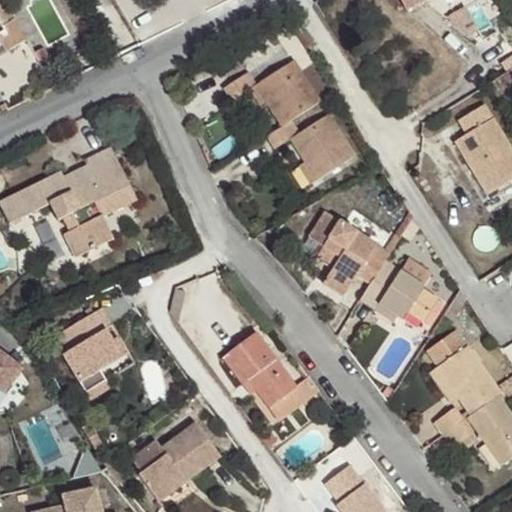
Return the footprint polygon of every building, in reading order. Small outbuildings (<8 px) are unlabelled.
[(428,0),(399,0),(407,13),(428,0)] [(469,44),(471,47),(484,39),(464,17),(450,29),(465,46),(469,44)] [(0,37),(9,52),(27,41),(15,19),(0,29),(0,33),(0,34),(0,37)] [(484,39),(471,47),(476,52),(488,44),(484,39)] [(242,64),(231,48),(213,58),(224,74),(242,64)] [(294,61),(255,86),(267,103),(282,128),(292,122),(322,103),(294,61)] [(511,69),(502,76),(509,87),(511,84),(511,69)] [(231,102),(248,91),(255,86),(248,74),(223,90),(231,102)] [(255,86),(248,91),(259,108),(267,103),(255,86)] [(455,142),(489,195),(511,180),(511,148),(484,105),(459,121),(467,134),(455,142)] [(329,116),(300,135),(290,141),(304,164),(316,181),(355,156),(329,116)] [(282,128),(265,138),(273,151),(290,141),(300,135),(292,122),(282,128)] [(61,172),(0,202),(0,206),(10,225),(49,206),(57,223),(63,220),(68,232),(63,235),(75,259),(114,240),(104,219),(138,202),(111,148),(84,161),(87,166),(91,174),(68,185),(64,177),(61,172)] [(310,186),(316,181),(304,164),(298,168),(310,186)] [(91,174),(87,166),(64,177),(68,185),(91,174)] [(385,262),(390,254),(385,250),(325,212),(307,239),(323,249),(338,259),(333,268),(322,284),(344,298),(358,276),(371,285),(385,262)] [(390,254),(401,238),(396,235),(385,250),(390,254)] [(338,259),(323,249),(317,258),(333,268),(338,259)] [(408,259),(400,271),(425,287),(432,274),(408,259)] [(371,285),(360,303),(376,313),(379,308),(397,319),(402,322),(405,317),(418,326),(435,299),(422,291),(425,287),(400,271),(385,262),(371,285)] [(379,308),(376,313),(394,323),(397,319),(379,308)] [(78,388),(98,375),(121,360),(104,334),(110,330),(98,311),(55,339),(66,356),(61,361),(78,388)] [(297,387),(256,333),(223,360),(243,387),(249,382),(269,409),(297,387)] [(436,369),(468,348),(458,334),(427,355),(436,369)] [(459,402),(469,416),(498,396),(501,394),(496,388),(468,348),(436,369),(459,402)] [(0,389),(3,391),(19,369),(0,355),(0,389)] [(459,402),(436,369),(428,375),(451,407),(459,402)] [(105,385),(98,375),(78,388),(85,398),(105,385)] [(496,388),(501,394),(503,393),(511,386),(511,379),(511,378),(496,388)] [(511,397),(511,386),(503,393),(508,400),(511,397)] [(511,458),(511,416),(498,396),(469,416),(466,419),(500,467),(511,458)] [(434,425),(442,435),(463,421),(455,410),(434,425)] [(463,421),(442,435),(453,450),(473,436),(463,421)] [(181,484),(187,491),(222,466),(197,432),(164,457),(159,450),(132,470),(141,482),(139,483),(154,504),(181,484)] [(383,511),(350,466),(326,484),(340,504),(337,508),(340,511),(383,511)] [(159,511),(187,491),(181,484),(154,504),(159,511)] [(63,507),(43,511),(99,511),(94,490),(61,498),(63,507)]
